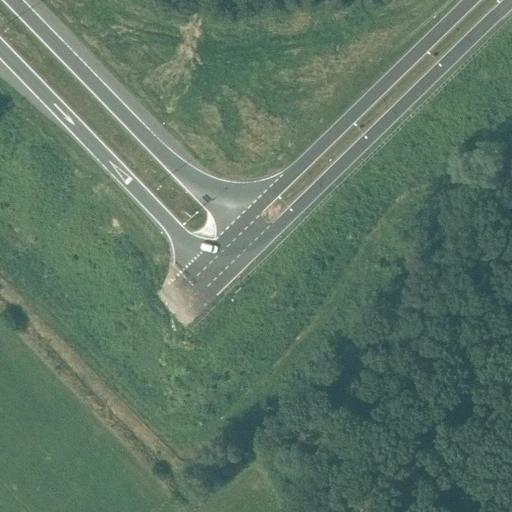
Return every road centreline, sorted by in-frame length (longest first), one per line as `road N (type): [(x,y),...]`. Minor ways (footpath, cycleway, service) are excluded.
road 1 (secondary): [(259,248),(511,0)]
road 2 (secondary): [(471,0),(238,226)]
road 3 (motorway): [(238,226),(6,0)]
road 4 (motorway): [(0,51),(214,270)]
